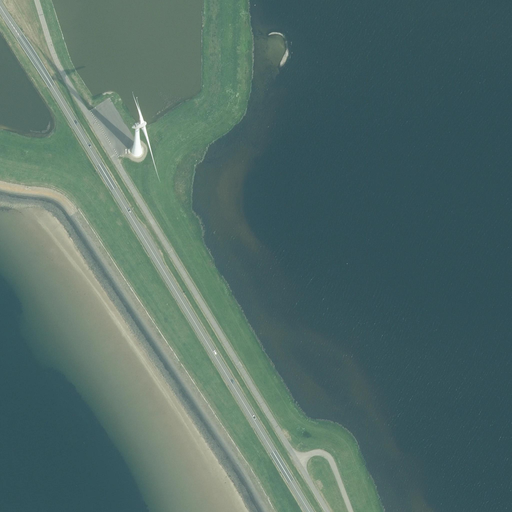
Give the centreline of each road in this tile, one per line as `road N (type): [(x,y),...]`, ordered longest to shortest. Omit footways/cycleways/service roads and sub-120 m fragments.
road 1 (unclassified): [(327,511),(67,82),(36,0)]
road 2 (primary): [(309,511),(2,10)]
